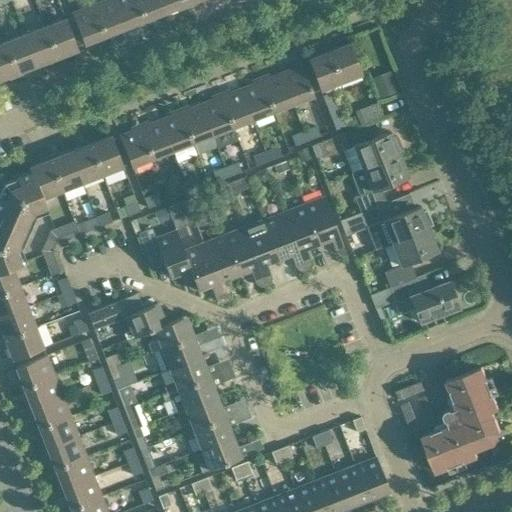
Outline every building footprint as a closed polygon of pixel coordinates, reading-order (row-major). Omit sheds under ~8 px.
[(125,28),(113,0),(104,0),(92,5),(105,39),(110,37),(109,34),(125,28)] [(146,23),(136,0),(113,0),(125,28),(140,22),(141,25),(146,23)] [(165,12),(160,0),(136,0),(146,23),(150,21),(149,19),(165,12)] [(186,7),(183,0),(160,0),(165,12),(180,6),(181,9),(186,7)] [(105,39),(92,5),(71,13),(84,44),(100,38),(101,40),(105,39)] [(65,18),(44,26),(58,60),(62,58),(61,56),(77,49),(65,18)] [(58,60),(44,26),(24,34),(36,65),(52,59),(53,62),(58,60)] [(36,65),(24,34),(21,35),(18,28),(1,34),(4,42),(17,76),(22,74),(21,71),(36,65)] [(17,76),(4,42),(0,43),(0,79),(12,75),(13,77),(17,76)] [(361,74),(349,42),(337,47),(336,43),(306,55),(320,90),(361,74)] [(296,66),(280,72),(293,104),(313,95),(300,61),(295,63),(296,66)] [(293,104),(280,72),(265,78),(264,76),(260,77),(273,111),(293,104)] [(406,96),(399,73),(378,80),(386,102),(406,96)] [(273,111),(260,77),(255,79),(256,82),(240,88),(252,119),(273,111)] [(252,119),(240,88),(225,94),(223,91),(219,93),(232,127),(252,119)] [(232,127),(219,93),(215,95),(216,97),(200,103),(212,135),(232,127)] [(339,113),(334,101),(325,104),(330,117),(339,113)] [(212,135),(200,103),(184,110),(183,107),(179,109),(192,143),(212,135)] [(192,143),(179,109),(174,110),(175,113),(160,119),(172,150),(190,143),(192,143)] [(344,126),(339,113),(330,117),(335,129),(344,126)] [(172,150),(160,119),(144,125),(143,123),(139,124),(152,158),(172,150)] [(152,158),(139,124),(134,126),(135,129),(119,135),(131,166),(152,158)] [(316,126),(303,131),(307,140),(319,135),(316,126)] [(307,140),(303,131),(291,136),(295,145),(307,140)] [(398,152),(402,150),(397,136),(392,138),(390,131),(354,145),(362,168),(399,154),(398,152)] [(350,147),(344,132),(318,142),(324,157),(350,147)] [(93,139),(89,141),(102,175),(123,166),(110,135),(94,142),(93,139)] [(102,175),(89,141),(84,142),(85,145),(69,151),(82,183),(102,175)] [(277,146),(265,151),(269,160),(281,155),(277,146)] [(82,183),(69,151),(54,157),(53,155),(48,156),(62,190),(82,183)] [(269,160),(265,151),(252,156),(256,165),(269,160)] [(399,154),(362,168),(350,173),(359,195),(354,197),(360,212),(386,202),(380,187),(408,177),(399,154)] [(62,190),(48,156),(44,158),(45,161),(28,167),(30,172),(31,172),(45,207),(46,206),(43,198),(62,190)] [(237,162),(225,167),(228,176),(241,171),(237,162)] [(228,176),(225,167),(212,172),(216,181),(228,176)] [(15,249),(21,235),(31,212),(45,207),(31,172),(30,172),(16,178),(18,182),(2,197),(0,196),(0,214),(2,216),(0,221),(0,270),(20,262),(15,249)] [(197,178),(185,183),(188,192),(201,187),(197,178)] [(188,192),(185,183),(172,187),(175,197),(188,192)] [(144,199),(147,208),(160,203),(156,194),(144,199)] [(324,196),(303,204),(318,243),(339,235),(324,196)] [(167,206),(171,219),(191,211),(187,199),(167,206)] [(124,206),(127,215),(140,210),(136,201),(124,206)] [(392,216),(386,202),(360,212),(375,249),(392,242),(428,228),(427,226),(431,224),(426,211),(422,212),(419,205),(392,216)] [(318,243),(303,204),(283,211),(298,251),(318,243)] [(298,251),(283,211),(263,219),(278,258),(298,251)] [(108,212),(95,217),(99,226),(112,221),(108,212)] [(99,226),(95,217),(83,222),(86,231),(99,226)] [(278,258),(263,219),(243,227),(258,266),(278,258)] [(60,241),(80,234),(75,221),(50,231),(48,236),(60,241)] [(258,266),(243,227),(223,234),(238,274),(258,266)] [(169,277),(189,269),(190,269),(183,250),(175,229),(155,237),(151,228),(138,233),(151,267),(164,262),(169,277)] [(437,251),(428,228),(392,242),(400,265),(383,272),(389,287),(415,276),(410,262),(437,251)] [(238,274),(223,234),(203,242),(218,281),(238,274)] [(340,240),(332,243),(335,250),(336,252),(338,254),(341,256),(344,256),(346,255),(340,240)] [(203,242),(183,250),(190,269),(189,269),(191,274),(192,273),(198,289),(218,281),(203,242)] [(51,274),(64,270),(56,250),(44,245),(41,250),(51,274)] [(308,252),(300,255),(306,271),(307,270),(308,269),(310,268),(310,266),(311,265),(311,262),(310,259),(308,252)] [(306,271),(300,255),(292,258),(294,265),(296,268),(298,270),(300,271),(303,271),(306,271)] [(21,264),(20,262),(0,270),(0,293),(19,286),(12,267),(21,264)] [(268,268),(260,271),(266,286),(268,285),(270,283),(271,280),(271,278),(270,275),(268,268)] [(266,286),(260,271),(252,274),(255,281),(256,284),(258,285),(260,286),(263,287),(266,286)] [(192,273),(191,274),(184,277),(187,284),(188,286),(189,287),(190,289),(192,289),(194,290),(196,290),(198,289),(192,273)] [(57,280),(62,292),(71,289),(66,276),(57,280)] [(421,291),(415,276),(389,287),(400,313),(414,307),(419,322),(459,307),(449,281),(421,291)] [(227,283),(220,286),(226,302),(228,300),(230,298),(231,295),(231,293),(230,290),(227,283)] [(0,316),(27,306),(19,286),(0,293),(0,316)] [(226,302),(220,286),(212,289),(214,296),(215,299),(217,301),(220,302),(223,302),(226,302)] [(76,302),(71,289),(62,292),(67,305),(76,302)] [(93,329),(122,318),(115,302),(87,313),(93,329)] [(126,339),(153,328),(165,323),(157,303),(125,315),(131,329),(123,332),(126,339)] [(35,326),(27,306),(0,316),(0,328),(2,334),(0,334),(0,336),(1,339),(35,326)] [(185,315),(165,323),(153,328),(158,339),(147,343),(151,352),(154,351),(193,336),(185,315)] [(87,330),(82,317),(73,321),(78,333),(87,330)] [(43,347),(35,326),(1,339),(3,344),(5,343),(12,359),(43,347)] [(201,356),(193,336),(154,351),(162,371),(169,368),(201,356)] [(90,337),(81,341),(89,361),(98,358),(90,337)] [(104,357),(109,369),(116,366),(120,364),(116,353),(112,354),(104,357)] [(46,354),(15,367),(21,382),(18,383),(20,388),(54,375),(46,354)] [(209,376),(201,356),(169,368),(174,382),(167,384),(170,391),(209,376)] [(92,369),(97,382),(106,378),(101,366),(92,369)] [(120,377),(116,366),(109,369),(113,380),(120,377)] [(448,420),(450,425),(422,436),(436,471),(478,455),(475,449),(495,441),(492,433),(500,430),(492,410),(498,408),(482,366),(446,380),(457,408),(452,410),(450,409),(445,411),(444,414),(446,419),(448,420)] [(62,395),(54,375),(20,388),(22,393),(25,392),(27,397),(25,401),(28,408),(62,395)] [(216,396),(209,376),(170,391),(170,392),(163,394),(166,401),(171,398),(176,412),(185,408),(216,396)] [(111,391),(106,378),(97,382),(102,394),(111,391)] [(395,391),(399,399),(424,389),(421,381),(395,391)] [(124,409),(132,406),(137,404),(129,384),(116,389),(124,409)] [(70,415),(62,395),(28,408),(31,415),(34,417),(36,423),(34,424),(36,429),(70,415)] [(426,395),(418,398),(426,419),(434,416),(426,395)] [(224,416),(216,396),(185,408),(190,422),(183,425),(185,431),(224,416)] [(409,402),(401,405),(409,426),(417,423),(409,402)] [(107,409),(112,422),(121,419),(116,406),(107,409)] [(132,406),(124,409),(132,429),(139,426),(132,406)] [(77,435),(70,415),(36,429),(38,433),(40,432),(46,448),(77,435)] [(232,436),(224,416),(185,431),(188,438),(195,435),(201,449),(232,436)] [(360,416),(351,420),(356,432),(365,428),(360,416)] [(126,431),(121,419),(112,422),(117,435),(126,431)] [(332,441),(327,429),(319,432),(324,444),(332,441)] [(324,444),(319,432),(311,436),(315,448),(324,444)] [(85,456),(77,435),(46,448),(52,463),(50,464),(51,469),(85,456)] [(143,435),(135,438),(140,449),(147,446),(143,435)] [(240,457),(232,436),(201,449),(206,462),(198,465),(201,472),(240,457)] [(292,457),(287,445),(279,448),(284,460),(292,457)] [(123,450),(128,462),(137,459),(132,446),(123,450)] [(155,467),(147,446),(140,449),(147,470),(155,467)] [(284,460),(279,448),(270,451),(275,464),(284,460)] [(93,476),(85,456),(51,469),(53,474),(56,472),(58,478),(57,482),(59,489),(93,476)] [(376,456),(355,464),(368,498),(389,490),(376,456)] [(142,471),(137,459),(128,462),(133,475),(142,471)] [(247,461),(239,464),(244,476),(252,473),(247,461)] [(244,476),(239,464),(230,467),(235,479),(244,476)] [(368,498),(355,464),(335,472),(348,506),(368,498)] [(163,487),(155,467),(147,470),(155,490),(163,487)] [(331,511),(348,506),(335,472),(314,480),(326,511),(331,511)] [(101,496),(93,476),(59,489),(62,496),(66,497),(68,503),(65,504),(67,509),(101,496)] [(207,476),(199,480),(203,492),(212,489),(207,476)] [(203,492),(199,480),(190,483),(195,495),(203,492)] [(326,511),(314,480),(294,488),(303,511),(326,511)] [(143,503),(152,500),(148,487),(139,490),(143,503)] [(303,511),(294,488),(274,496),(280,511),(303,511)] [(166,492),(158,496),(162,508),(171,505),(166,492)] [(106,511),(101,496),(67,509),(68,511),(106,511)] [(280,511),(274,496),(254,504),(257,511),(280,511)]
